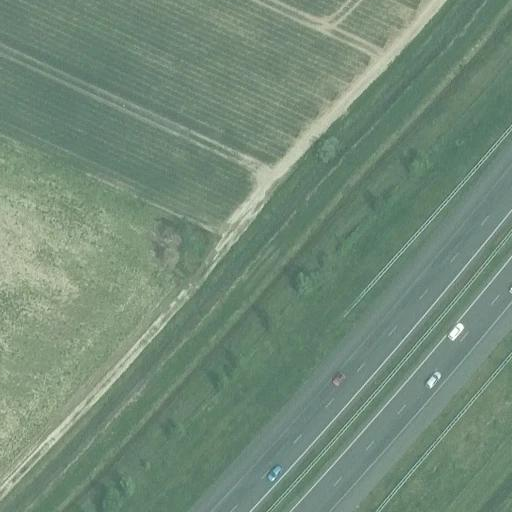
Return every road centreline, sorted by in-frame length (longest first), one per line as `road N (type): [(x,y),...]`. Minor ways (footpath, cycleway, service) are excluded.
road 1 (motorway): [(511,187),(234,511)]
road 2 (motorway): [(313,511),(511,283)]
